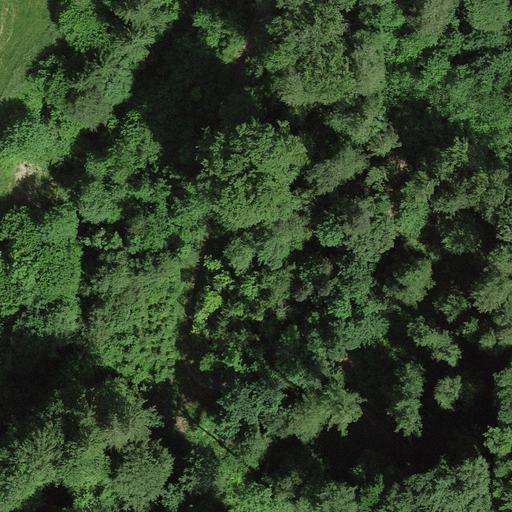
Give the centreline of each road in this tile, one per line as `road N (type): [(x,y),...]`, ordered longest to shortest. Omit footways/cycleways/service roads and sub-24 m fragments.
road 1 (track): [(458,511),(365,412),(330,391),(287,376),(208,390),(191,376),(183,281),(193,175),(262,0)]
road 2 (track): [(511,446),(485,311),(449,223),(406,174),(359,147)]
